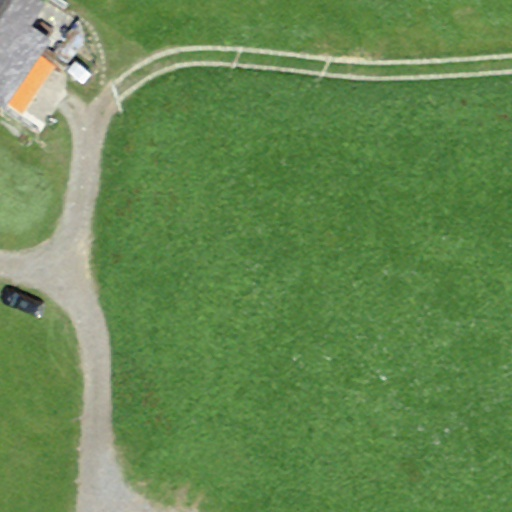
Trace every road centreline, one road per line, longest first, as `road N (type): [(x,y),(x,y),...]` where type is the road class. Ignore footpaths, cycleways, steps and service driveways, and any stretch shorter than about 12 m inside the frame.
road 1 (track): [(58,275),(78,221),(96,123),(138,70),(200,52),(439,70),(511,65)]
road 2 (track): [(58,275),(88,319),(98,375),(89,511)]
